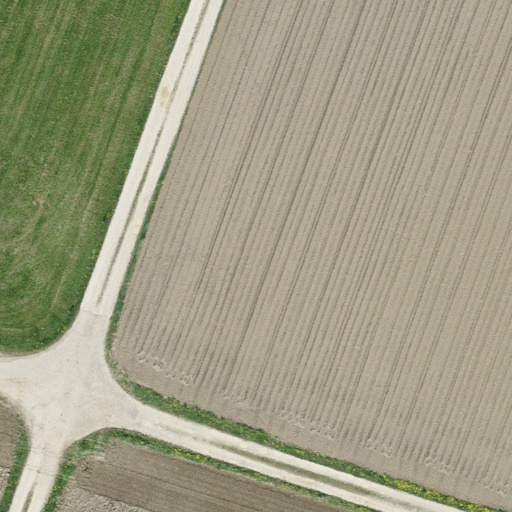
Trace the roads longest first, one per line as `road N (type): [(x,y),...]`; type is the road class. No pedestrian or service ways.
road 1 (track): [(208,0),(21,511)]
road 2 (track): [(0,372),(424,511)]
